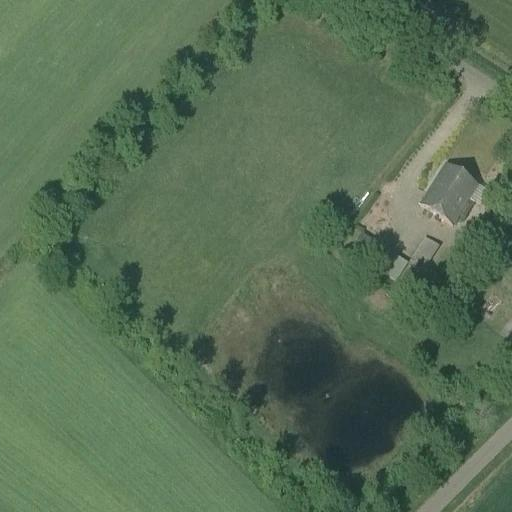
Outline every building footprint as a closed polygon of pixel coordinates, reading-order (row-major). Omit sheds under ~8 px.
[(477,189),(444,167),(418,207),(453,230),(460,219),(464,222),(474,207),(468,203),(477,189)] [(378,273),(389,255),(361,237),(349,255),(378,273)] [(420,276),(438,249),(425,240),(407,267),(420,276)] [(481,292),(488,284),(475,271),(467,280),(470,283),(464,289),(460,284),(449,296),(464,310),(475,298),(475,297),(480,291),(481,292)] [(511,339),(511,319),(502,331),(511,339)]
